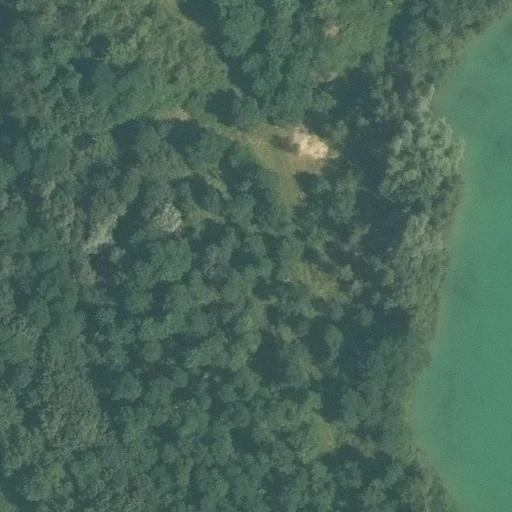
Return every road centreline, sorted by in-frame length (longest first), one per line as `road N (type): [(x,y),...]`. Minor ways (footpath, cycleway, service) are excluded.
road 1 (track): [(166,0),(223,53),(261,106),(290,169),(310,243),(317,360),(347,511)]
road 2 (unclassified): [(84,511),(0,397)]
